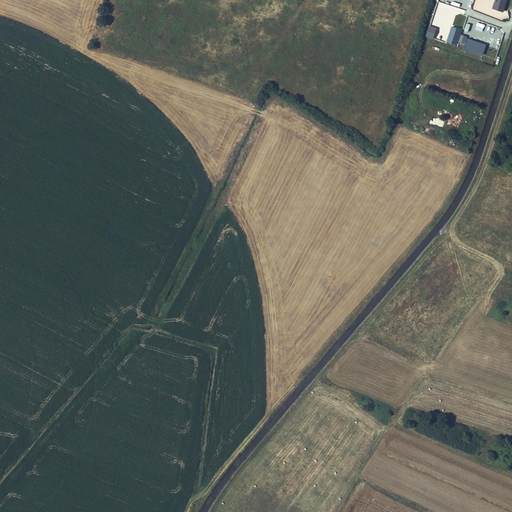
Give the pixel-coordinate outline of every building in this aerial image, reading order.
[(474,0),(472,9),(483,12),(485,5),(491,7),(493,0),(474,0)] [(503,13),(507,0),(494,0),(492,9),(503,13)] [(464,15),(465,10),(439,2),(434,19),(440,21),(440,20),(452,24),(456,13),(464,15)] [(429,25),(425,36),(433,40),(437,28),(429,25)] [(459,43),(466,44),(467,36),(460,35),(459,43)] [(464,50),(478,55),(480,49),(482,44),(468,39),(466,45),(465,45),(464,50)]
